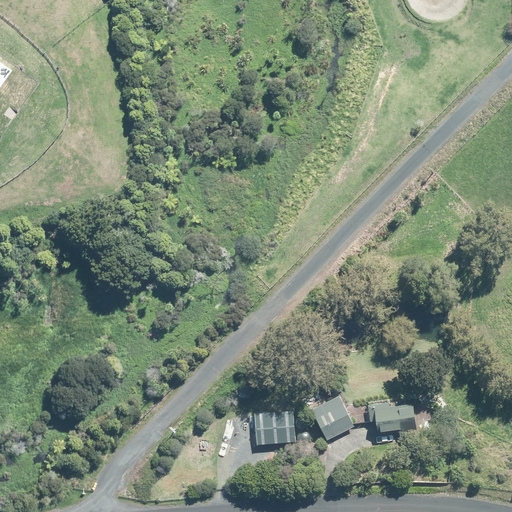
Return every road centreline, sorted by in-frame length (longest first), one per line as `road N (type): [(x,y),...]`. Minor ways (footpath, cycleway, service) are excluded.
road 1 (unclassified): [(106,511),(157,439),(511,87)]
road 2 (unclassified): [(481,511),(405,505),(261,511)]
